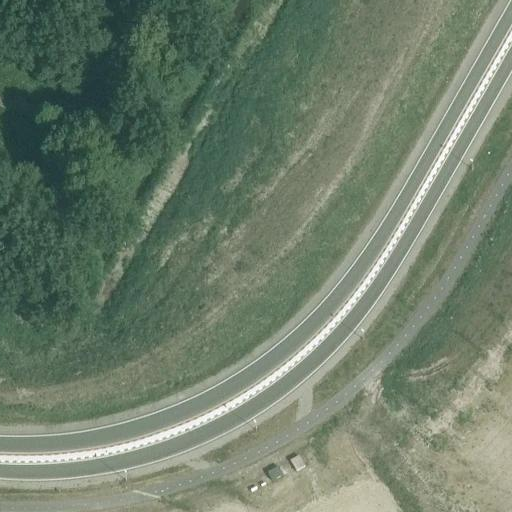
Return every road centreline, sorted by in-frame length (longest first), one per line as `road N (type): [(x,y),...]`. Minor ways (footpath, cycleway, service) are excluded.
road 1 (secondary): [(511,14),(386,235),(318,321),(272,362),(140,427),(59,443),(0,444)]
road 2 (secondary): [(0,471),(78,470),(156,454),(285,386),(371,295),(511,60)]
